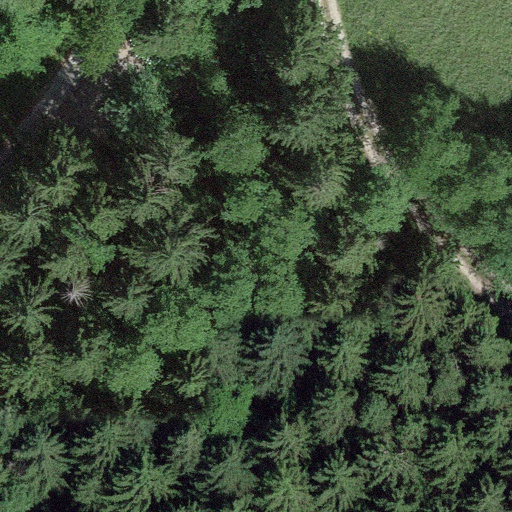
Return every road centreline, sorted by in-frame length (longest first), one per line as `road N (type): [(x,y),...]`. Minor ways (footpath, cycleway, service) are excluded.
road 1 (track): [(333,0),(331,41),(347,108),(395,179),(511,306)]
road 2 (track): [(0,189),(144,0)]
